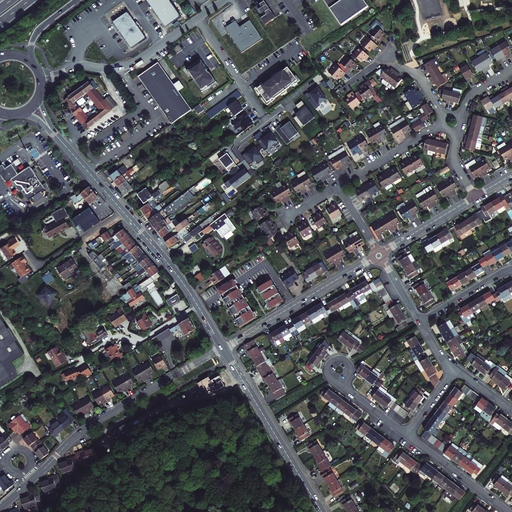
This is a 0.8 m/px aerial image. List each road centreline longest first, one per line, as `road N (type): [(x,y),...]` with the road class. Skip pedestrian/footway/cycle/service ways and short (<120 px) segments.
road 1 (residential): [(32,479),(83,429),(223,347)]
road 2 (secondary): [(198,306),(54,134)]
road 3 (secondary): [(321,511),(223,347)]
road 4 (residential): [(373,257),(223,347)]
road 5 (residential): [(445,116),(418,74),(388,55),(337,91)]
road 6 (unclassified): [(68,70),(124,66),(197,19)]
road 7 (residential): [(198,306),(142,340),(113,337),(84,356)]
road 8 (residential): [(406,435),(508,511)]
road 9 (residential): [(197,19),(266,122)]
road 10 (residential): [(442,125),(338,186)]
